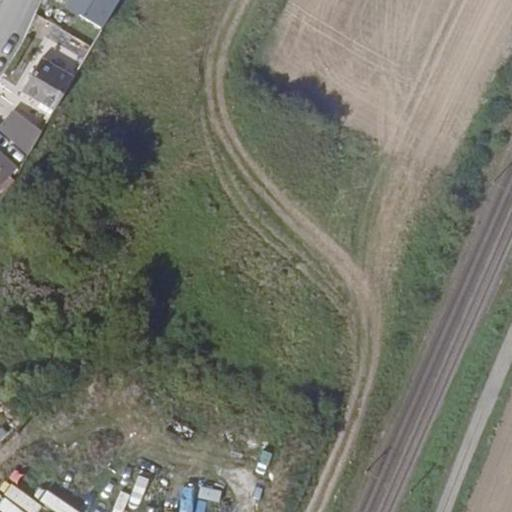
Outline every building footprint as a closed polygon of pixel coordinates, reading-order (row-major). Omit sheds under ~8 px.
[(47,111),(61,88),(29,69),(15,92),(31,101),(47,111)] [(44,117),(47,111),(31,101),(28,107),(44,117)] [(9,118),(0,131),(0,141),(19,160),(35,132),(9,118)] [(0,159),(0,162),(11,173),(13,171),(0,159)] [(11,173),(0,162),(0,175),(0,176),(6,181),(11,173)]
